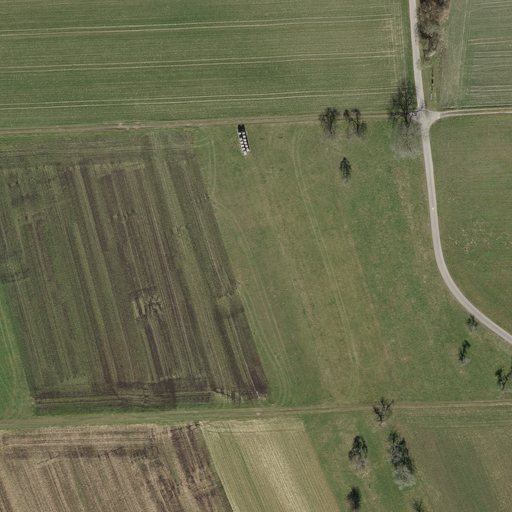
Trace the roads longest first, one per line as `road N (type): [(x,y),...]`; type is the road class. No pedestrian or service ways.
road 1 (track): [(511,401),(0,425)]
road 2 (track): [(0,137),(422,114)]
road 3 (track): [(511,340),(472,309),(442,266),(413,0)]
